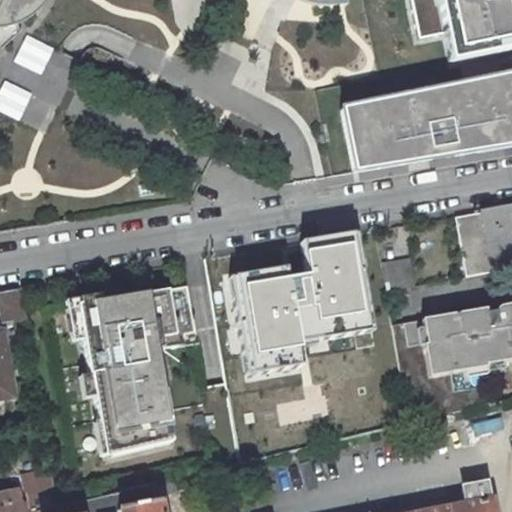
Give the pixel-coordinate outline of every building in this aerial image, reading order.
[(0,0),(0,50),(18,34),(14,27),(23,22),(34,14),(28,11),(33,0),(0,0)] [(462,59),(511,50),(511,9),(510,0),(410,0),(419,39),(455,31),(462,59)] [(31,65),(56,77),(63,64),(37,52),(31,65)] [(428,161),(511,146),(511,116),(506,78),(351,105),(362,172),(414,164),(414,160),(427,158),(428,161)] [(511,207),(480,213),(482,221),(455,226),(465,278),(499,272),(500,273),(511,270),(511,207)] [(482,221),(480,213),(453,218),(455,226),(482,221)] [(413,287),(409,261),(382,265),(386,291),(413,287)] [(360,264),(314,271),(327,350),(373,343),(360,264)] [(238,339),(283,331),(274,273),(228,281),(238,339)] [(171,338),(193,334),(185,288),(129,298),(131,310),(109,314),(107,302),(76,307),(77,313),(82,342),(88,377),(88,378),(90,377),(93,398),(97,423),(105,421),(111,456),(111,458),(170,432),(159,371),(150,373),(148,358),(157,357),(154,340),(162,339),(165,334),(171,338)] [(20,291),(0,294),(0,316),(1,323),(25,319),(20,291)] [(131,310),(129,298),(107,302),(109,314),(131,310)] [(484,310),(390,326),(407,425),(491,406),(485,366),(511,361),(511,305),(502,307),(495,309),(494,311),(493,314),(485,315),(484,310)] [(82,342),(77,313),(66,314),(71,343),(82,342)] [(0,400),(13,399),(1,333),(0,332),(0,400)] [(150,373),(159,371),(157,357),(148,358),(150,373)] [(259,460),(256,445),(247,384),(254,382),(251,357),(222,363),(240,464),(259,460)] [(88,378),(88,377),(77,378),(81,401),(93,398),(90,377),(88,378)] [(324,445),(355,437),(349,406),(318,413),(324,445)] [(111,456),(105,421),(97,423),(94,423),(100,458),(111,456)] [(310,448),(306,432),(266,442),(269,457),(310,448)] [(266,442),(256,445),(259,460),(269,457),(266,442)] [(154,486),(153,486),(155,496),(175,491),(172,479),(159,484),(154,486)] [(491,511),(489,501),(486,502),(483,485),(461,489),(464,506),(434,511),(491,511)] [(156,503),(155,496),(153,486),(112,496),(55,509),(43,511),(109,511),(116,510),(156,503)] [(17,490),(7,493),(9,501),(19,498),(17,490)] [(0,511),(24,511),(22,503),(19,501),(19,498),(9,501),(7,493),(0,494),(0,511)] [(52,494),(31,499),(34,511),(43,511),(55,509),(52,494)] [(157,511),(156,503),(116,510),(116,511),(157,511)]
